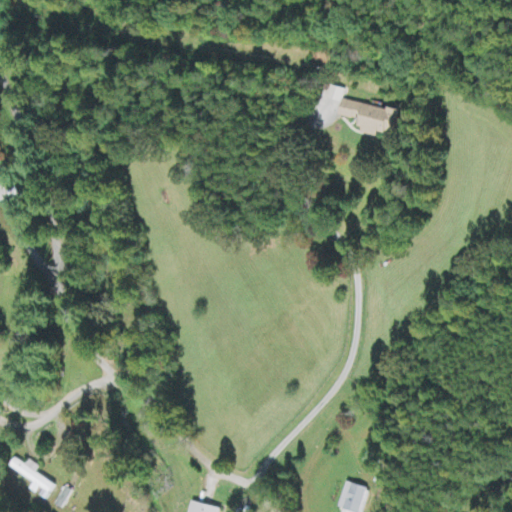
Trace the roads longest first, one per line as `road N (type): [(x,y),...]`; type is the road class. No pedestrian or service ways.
road 1 (residential): [(125,381),(103,365),(8,0)]
road 2 (residential): [(275,511),(173,361),(142,392),(125,381)]
road 3 (residential): [(125,381),(79,390),(33,423),(0,418)]
